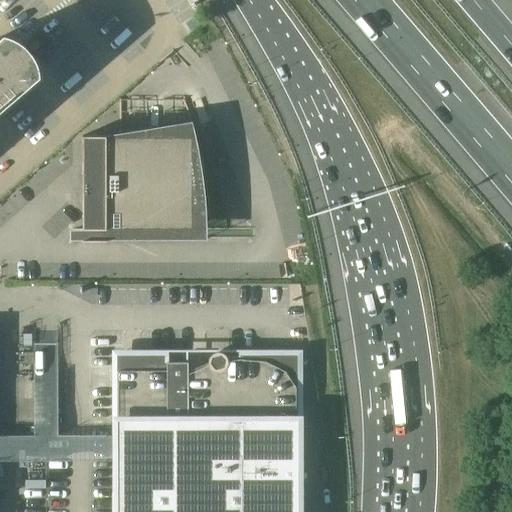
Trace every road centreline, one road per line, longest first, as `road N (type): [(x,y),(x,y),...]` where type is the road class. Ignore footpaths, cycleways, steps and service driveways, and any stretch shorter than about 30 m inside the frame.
road 1 (motorway): [(249,0),(297,85),(355,223),(388,378),(390,511)]
road 2 (unclassified): [(0,306),(290,314)]
road 3 (motorway): [(366,0),(511,169)]
